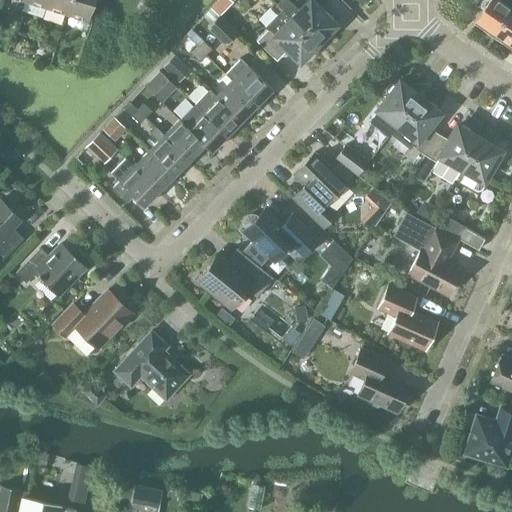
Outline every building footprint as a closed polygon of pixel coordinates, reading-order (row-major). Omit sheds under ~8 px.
[(47,0),(46,7),(66,13),(70,0),(47,0)] [(70,0),(66,13),(87,20),(93,0),(70,0)] [(289,0),(280,0),(277,4),(282,8),(292,18),(316,42),(334,24),(332,22),(332,18),(327,12),(322,12),(309,0),(308,0),(299,10),(289,0)] [(494,36),(511,7),(511,0),(478,0),(476,2),(485,9),(478,20),(485,24),(483,26),(494,36)] [(511,7),(494,36),(507,43),(508,41),(511,43),(511,7)] [(268,27),(256,40),(276,60),(287,48),(299,59),(300,58),(305,58),(310,52),(310,48),(316,42),(292,18),(282,8),(266,25),(268,27)] [(237,33),(219,15),(208,27),(226,44),(237,33)] [(203,40),(197,47),(206,55),(212,49),(203,40)] [(197,47),(191,53),(200,61),(206,55),(197,47)] [(174,55),(162,67),(174,78),(185,66),(174,55)] [(224,73),(231,80),(256,104),(271,88),(240,57),(224,73)] [(159,70),(145,85),(153,94),(168,79),(159,70)] [(231,80),(216,95),(241,119),(256,104),(231,80)] [(378,110),(369,121),(387,135),(390,132),(397,123),(418,97),(398,81),(397,83),(392,84),(388,90),(388,94),(377,108),(378,110)] [(209,88),(194,103),(226,135),(241,119),(216,95),(209,88)] [(397,123),(390,132),(409,147),(412,144),(423,153),(437,133),(427,125),(438,112),(436,111),(435,106),(429,101),(425,102),(418,97),(397,123)] [(142,101),(135,109),(145,117),(152,110),(142,101)] [(145,117),(135,109),(128,102),(123,108),(139,123),(145,117)] [(194,103),(179,119),(186,126),(203,143),(210,150),(226,135),(194,103)] [(114,117),(103,129),(109,135),(121,123),(114,117)] [(179,119),(164,134),(188,158),(203,143),(186,126),(179,119)] [(437,133),(423,153),(435,160),(432,166),(454,178),(478,137),(470,133),(469,128),(463,125),(458,126),(456,125),(448,139),(437,133)] [(158,141),(149,150),(173,174),(188,158),(164,134),(155,126),(149,132),(158,141)] [(99,132),(85,147),(93,155),(100,148),(110,157),(117,149),(99,132)] [(478,137),(454,178),(476,191),(481,189),(485,181),(482,179),(491,164),(496,163),(500,156),(498,152),(499,150),(478,137)] [(335,157),(357,174),(367,161),(344,144),(335,157)] [(149,150),(134,165),(158,189),(173,174),(149,150)] [(346,182),(314,151),(293,173),(303,183),(291,195),(322,226),(335,213),(325,203),(346,182)] [(125,157),(110,172),(119,180),(112,187),(128,203),(134,197),(143,205),(158,189),(134,165),(125,157)] [(378,178),(369,187),(378,196),(367,208),(375,215),(395,194),(378,178)] [(0,260),(23,237),(13,227),(21,219),(0,198),(0,260)] [(290,243),(301,254),(317,238),(292,214),(282,225),(265,208),(256,216),(255,214),(251,214),(247,215),(244,217),(243,221),(244,225),(246,227),(242,231),(272,260),(290,243)] [(407,273),(446,293),(459,269),(445,261),(456,240),(405,213),(394,234),(420,248),(407,273)] [(455,237),(477,249),(484,238),(462,225),(455,237)] [(340,228),(324,244),(338,259),(354,244),(340,228)] [(84,267),(60,243),(47,256),(39,247),(15,271),(25,281),(35,271),(58,294),(84,267)] [(245,288),(256,297),(272,277),(244,254),(234,267),(217,253),(197,278),(231,306),(245,288)] [(337,279),(327,304),(338,309),(348,283),(337,279)] [(387,333),(424,349),(437,319),(410,307),(415,296),(388,283),(377,307),(394,315),(387,333)] [(96,347),(130,311),(107,289),(83,314),(72,303),(52,324),(64,335),(74,325),(96,347)] [(304,305),(293,307),(296,323),(307,321),(304,305)] [(222,308),(215,316),(228,327),(235,319),(222,308)] [(313,318),(303,332),(314,339),(324,325),(313,318)] [(165,399),(188,373),(175,361),(174,363),(161,351),(167,345),(150,330),(113,370),(126,382),(136,372),(165,399)] [(128,346),(124,342),(114,352),(119,356),(128,346)] [(380,404),(396,411),(408,384),(380,372),(386,359),(360,348),(350,371),(364,378),(357,394),(367,398),(368,402),(376,405),(380,404)] [(511,357),(503,354),(491,381),(511,390),(511,357)] [(89,380),(75,396),(96,405),(105,395),(101,392),(101,386),(95,386),(89,380)] [(465,453),(507,466),(511,450),(511,409),(501,406),(497,420),(477,414),(465,453)] [(39,452),(36,466),(43,468),(47,455),(39,452)] [(0,484),(0,511),(13,511),(19,488),(0,484)] [(168,487),(166,498),(176,500),(179,489),(168,487)] [(76,511),(77,511),(62,508),(62,507),(22,498),(18,511),(76,511)]
